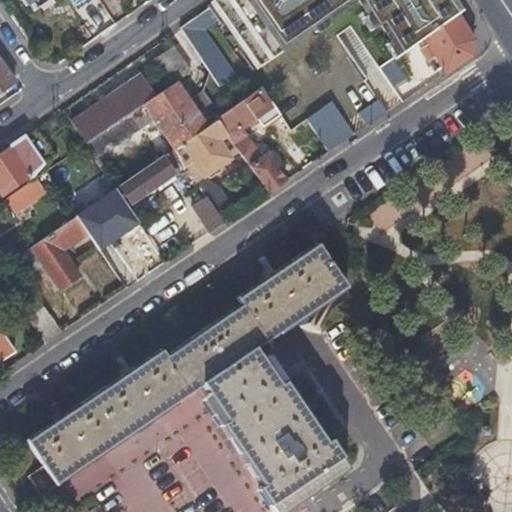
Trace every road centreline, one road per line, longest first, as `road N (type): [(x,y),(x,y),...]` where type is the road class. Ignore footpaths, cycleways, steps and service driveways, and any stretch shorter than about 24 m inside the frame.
road 1 (residential): [(0,398),(511,53)]
road 2 (unknown): [(226,245),(373,446),(369,480),(328,511)]
road 3 (residential): [(182,0),(42,94)]
